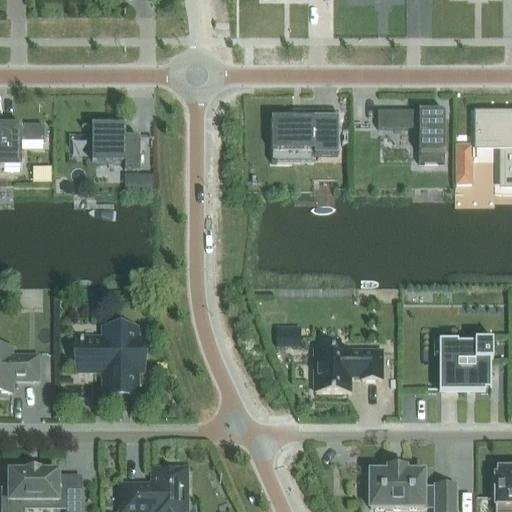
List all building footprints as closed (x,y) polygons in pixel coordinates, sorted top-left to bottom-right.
[(418,157),(444,157),(444,114),(377,114),(377,132),(418,132),(418,157)] [(511,115),(464,115),(464,142),(492,142),(492,185),(511,184),(511,115)] [(314,124),(271,124),(271,168),(294,168),(294,156),(314,156),(314,160),(338,160),(338,116),(314,116),(314,124)] [(43,128),(0,128),(0,171),(21,171),(21,145),(43,145),(43,128)] [(91,128),(91,130),(91,166),(124,166),(124,173),(139,173),(139,141),(125,141),(125,128),(91,128)] [(143,141),(142,165),(154,165),(155,142),(143,141)] [(138,190),(130,189),(130,190),(151,190),(151,179),(150,179),(138,179),(138,190)] [(276,329),(275,349),(286,349),(286,329),(276,329)] [(103,333),(103,342),(78,342),(78,375),(103,375),(103,396),(137,396),(136,375),(141,375),(141,342),(136,342),(136,333),(103,333)] [(438,344),(438,397),(485,397),(485,394),(488,394),(489,396),(490,396),(490,339),(488,339),(488,344),(438,344)] [(0,396),(11,396),(11,384),(38,384),(38,360),(11,360),(11,351),(0,351),(0,396)] [(316,383),(315,396),(348,396),(348,379),(361,379),(361,384),(380,384),(380,356),(348,356),(348,353),(316,353),(316,367),(313,367),(313,383),(316,383)] [(9,475),(9,505),(66,505),(65,511),(80,511),(81,499),(66,499),(66,489),(58,489),(58,480),(58,475),(39,475),(39,473),(27,473),(27,475),(9,475)] [(184,511),(185,507),(187,507),(187,491),(185,491),(185,473),(153,473),(153,485),(155,487),(151,492),(148,489),(121,489),(120,511),(184,511)] [(370,476),(370,511),(423,511),(423,510),(435,510),(434,511),(454,511),(455,490),(435,490),(435,492),(423,492),(423,476),(405,476),(405,473),(388,473),(388,476),(370,476)] [(495,479),(494,511),(511,511),(511,473),(498,473),(498,479),(495,479)]
